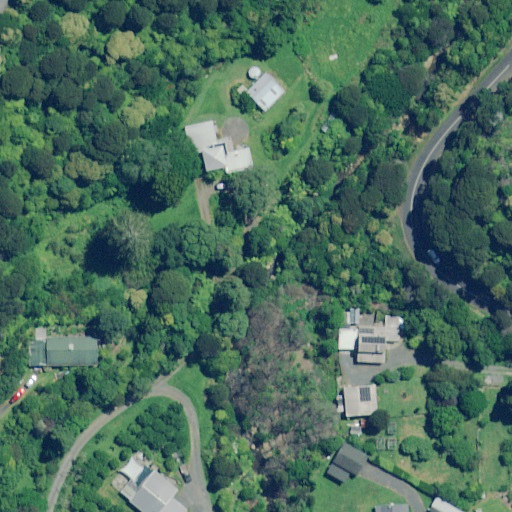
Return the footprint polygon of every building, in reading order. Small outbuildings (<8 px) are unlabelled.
[(272,79),(266,73),(246,92),(252,99),(272,79)] [(285,92),(276,83),(260,100),(269,108),(285,92)] [(232,146),(234,146),(237,146),(239,146),(242,145),(244,144),(246,142),(248,140),(249,138),(250,136),(250,133),(250,130),(250,128),(249,126),(248,123),(246,121),(244,120),(242,118),(239,117),(237,117),(234,117),(232,117),(229,118),(227,120),(225,121),(223,123),(222,125),(221,128),(221,130),(221,133),(221,135),(222,138),(223,140),(225,142),(227,144),(229,145),(232,146)] [(222,146),(213,148),(213,145),(217,144),(216,121),(185,127),(188,150),(201,148),(206,171),(227,167),(222,146)] [(252,169),(250,149),(229,152),(231,171),(252,169)] [(347,310),(346,325),(357,325),(358,311),(347,310)] [(400,316),(387,316),(386,326),(358,325),(358,329),(339,329),(338,349),(355,349),(354,362),(386,363),(387,341),(399,341),(400,316)] [(46,328),(29,328),(30,366),(98,366),(98,337),(46,337),(46,328)] [(344,387),(345,405),(336,405),(337,411),(346,411),(346,416),(378,414),(376,385),(344,387)] [(332,459),(335,461),(334,462),(357,476),(368,458),(345,444),(339,453),(336,451),(332,459)] [(179,488),(156,469),(129,501),(142,511),(186,511),(187,511),(171,498),(179,488)] [(381,511),(381,502),(364,503),(363,511),(381,511)]
